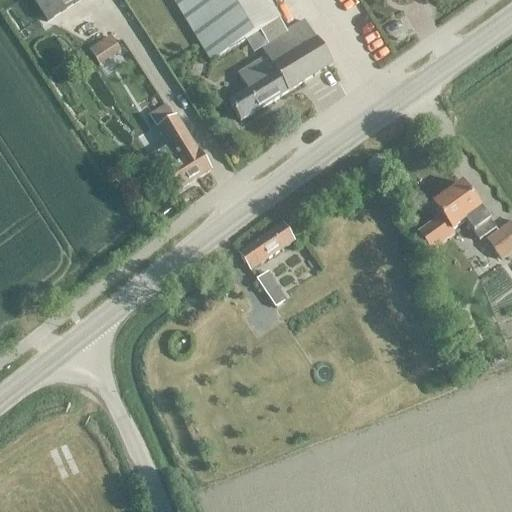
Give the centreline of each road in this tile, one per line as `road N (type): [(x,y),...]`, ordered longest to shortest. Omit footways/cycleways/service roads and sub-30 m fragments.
road 1 (secondary): [(74,342),(511,18)]
road 2 (unclassified): [(162,511),(104,385),(74,342)]
